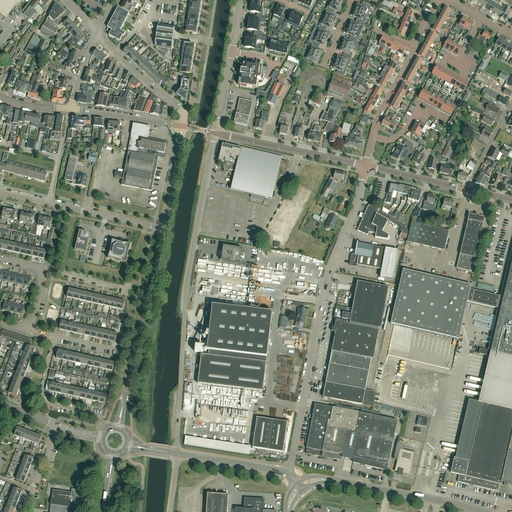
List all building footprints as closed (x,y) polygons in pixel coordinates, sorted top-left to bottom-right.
[(17,3),(14,0),(0,0),(0,13),(6,18),(17,3)] [(38,5),(39,6),(45,12),(48,7),(46,5),(52,0),(51,0),(38,0),(37,0),(34,0),(24,14),(29,18),(27,21),(26,23),(31,26),(29,29),(34,32),(36,27),(32,25),(32,24),(34,22),(31,19),(37,11),(34,9),(38,5)] [(137,4),(135,3),(135,2),(131,0),(125,0),(124,2),(135,8),(137,4)] [(251,4),(251,6),(263,8),(262,8),(263,3),(265,3),(265,1),(261,0),(258,0),(259,2),(252,1),(251,4)] [(487,10),(493,1),(491,0),(484,0),(481,7),(483,8),(482,9),(484,10),(485,9),(487,10)] [(341,6),(330,1),(332,2),(330,5),(328,4),(326,10),(331,12),(333,9),(339,12),(340,9),(340,10),(342,7),(341,6)] [(493,14),(499,4),(493,1),(487,10),(489,12),(491,14),(492,13),(493,14)] [(135,8),(124,2),(122,7),(130,12),(132,8),(135,9),(135,8)] [(47,19),(58,28),(60,25),(55,21),(65,12),(56,3),(47,19)] [(368,12),(370,7),(365,4),(364,7),(358,5),(357,7),(356,7),(355,10),(356,10),(355,11),(367,15),(365,14),(366,11),(368,12)] [(499,17),(505,8),(499,4),(493,14),(495,15),(495,16),(497,17),(497,16),(499,17)] [(263,14),(263,8),(251,6),(251,7),(250,12),(257,13),(256,16),(262,17),(263,14)] [(278,6),(273,18),(279,20),(277,24),(281,25),(284,17),(281,16),(282,13),(284,9),(280,7),(281,7),(278,6)] [(107,27),(109,28),(108,30),(111,32),(109,35),(120,41),(123,35),(124,36),(126,33),(121,30),(129,13),(118,7),(107,27)] [(451,10),(448,8),(445,7),(442,13),(457,21),(456,21),(457,18),(452,15),(449,13),(451,10)] [(404,13),(400,11),(400,10),(395,8),(393,11),(399,13),(398,13),(405,16),(403,15),(404,13)] [(507,18),(511,11),(505,8),(499,17),(501,18),(500,19),(503,21),(504,20),(505,21),(507,18)] [(330,15),(331,12),(326,10),(322,18),(334,23),(335,23),(336,20),(335,20),(336,17),(330,15)] [(408,10),(405,16),(411,19),(414,12),(408,10)] [(364,24),(367,15),(355,11),(354,14),(353,17),(359,19),(358,22),(364,24)] [(293,27),(298,15),(295,14),(292,13),(290,19),(287,18),(284,23),(287,24),(293,27)] [(411,19),(405,16),(398,13),(397,15),(402,17),(401,17),(404,18),(403,22),(409,25),(411,19)] [(457,21),(442,13),(439,18),(445,22),(447,18),(449,20),(456,23),(457,21)] [(298,15),(293,27),(292,27),(298,30),(298,29),(301,30),(303,25),(300,23),(303,17),(298,15)] [(266,18),(262,17),(256,16),(256,19),(249,18),(248,24),(260,26),(261,26),(259,26),(260,22),(265,23),(266,18)] [(334,23),(322,18),(319,27),(324,29),(325,26),(331,29),(332,26),(333,27),(334,24),(334,23)] [(443,25),(445,22),(439,18),(436,24),(448,31),(449,29),(446,27),(446,26),(443,25)] [(464,28),(468,21),(463,18),(461,23),(458,21),(455,28),(457,29),(459,26),(464,28)] [(57,29),(58,28),(47,19),(40,31),(53,38),(58,30),(57,29)] [(68,28),(73,24),(69,19),(64,24),(68,28)] [(471,26),(473,23),(468,21),(464,28),(469,31),(466,35),(469,36),(472,30),(474,27),(471,26)] [(360,33),(364,24),(358,22),(357,25),(351,22),(350,25),(348,27),(349,28),(360,33)] [(406,31),(409,25),(403,22),(401,26),(398,25),(398,24),(395,23),(393,25),(406,31)] [(69,35),(77,28),(73,24),(68,28),(70,31),(68,33),(69,35)] [(260,32),(260,26),(248,24),(248,27),(247,30),(254,31),(253,34),(260,35),(261,32),(260,32)] [(448,31),(436,24),(432,30),(438,33),(440,30),(443,31),(447,33),(448,31)] [(155,46),(156,46),(156,48),(155,48),(170,61),(171,51),(171,48),(172,48),(175,27),(158,25),(155,46)] [(404,37),(406,31),(393,25),(393,27),(399,30),(398,34),(404,37)] [(197,34),(198,28),(187,26),(186,31),(186,32),(194,33),(194,34),(197,34)] [(329,34),(323,32),(324,29),(319,27),(316,26),(316,27),(318,28),(315,35),(326,40),(327,40),(329,37),(328,37),(329,34)] [(75,38),(81,33),(77,28),(69,35),(64,39),(63,40),(65,42),(69,39),(73,36),(75,38)] [(357,41),(360,33),(349,28),(349,29),(348,28),(347,31),(348,32),(347,34),(353,36),(352,39),(357,41)] [(488,40),(491,35),(485,31),(482,36),(479,34),(476,39),(483,43),(486,39),(488,40)] [(431,32),(428,38),(442,46),(444,43),(441,42),(438,41),(438,40),(435,38),(437,36),(431,32)] [(77,44),(85,38),(81,33),(75,38),(70,42),(71,44),(77,48),(79,45),(77,44)] [(262,41),(263,36),(260,35),(253,34),(253,37),(246,36),(245,42),(257,44),(257,40),(262,41)] [(326,40),(315,35),(311,44),(317,46),(318,43),(324,46),(325,43),(326,44),(327,41),(326,40)] [(385,46),(388,40),(383,37),(379,43),(385,46)] [(275,52),(277,42),(271,40),(272,39),(268,38),(267,44),(270,45),(269,50),(275,52)] [(442,46),(428,38),(425,44),(431,47),(432,44),(435,46),(435,45),(439,47),(440,45),(442,46)] [(355,47),(357,41),(352,39),(351,42),(345,40),(344,42),(343,42),(342,45),(343,45),(342,45),(352,49),(353,46),(355,47)] [(501,48),(504,42),(499,39),(495,45),(501,48)] [(391,49),(394,44),(388,40),(385,46),(388,48),(391,49)] [(448,50),(452,43),(448,40),(443,48),(448,50)] [(257,44),(245,42),(245,45),(245,48),(251,49),(251,51),(257,52),(257,49),(255,48),(255,44),(257,44)] [(322,51),(316,49),(317,46),(311,44),(307,42),(306,45),(310,47),(308,52),(319,57),(320,57),(321,54),(322,51)] [(502,57),(509,45),(504,42),(501,48),(503,50),(502,52),(500,56),(502,57)] [(291,50),(292,44),(289,43),(289,44),(283,43),(281,53),(286,54),(288,49),(291,50)] [(453,53),(457,45),(452,43),(448,50),(453,53)] [(393,59),(395,55),(397,52),(400,47),(394,44),(391,49),(395,51),(391,58),(393,59)] [(429,50),(431,47),(425,44),(422,50),(436,57),(434,56),(435,54),(431,52),(429,50)] [(127,55),(134,49),(130,45),(123,52),(127,55)] [(351,52),(352,49),(342,45),(342,46),(340,49),(341,49),(340,51),(346,54),(345,56),(351,59),(353,53),(351,52)] [(461,48),(457,45),(453,53),(457,55),(461,48)] [(511,54),(511,51),(511,46),(509,45),(502,57),(502,58),(501,60),(503,61),(506,55),(507,55),(508,52),(511,54)] [(368,46),(366,54),(371,57),(374,50),(372,49),(368,46)] [(406,50),(400,47),(397,52),(402,56),(406,50)] [(80,54),(78,53),(79,51),(73,49),(72,51),(73,51),(72,54),(67,52),(66,55),(77,61),(80,54)] [(97,59),(102,53),(97,49),(92,55),(97,59)] [(131,59),(138,52),(134,49),(127,55),(131,59)] [(20,59),(21,57),(24,52),(21,50),(18,55),(16,54),(14,56),(20,59)] [(436,57),(422,50),(419,55),(424,59),(426,55),(429,57),(429,56),(432,58),(432,60),(434,61),(436,57)] [(135,63),(142,56),(138,52),(131,59),(135,63)] [(319,58),(319,57),(308,52),(304,61),(310,63),(311,60),(317,63),(318,60),(318,61),(320,58),(319,58)] [(107,57),(102,53),(97,59),(96,61),(95,62),(95,63),(96,63),(95,66),(97,67),(98,64),(100,61),(102,63),(107,57)] [(75,67),(77,61),(66,55),(65,58),(69,60),(68,63),(66,62),(65,67),(71,69),(72,66),(75,67)] [(289,55),(288,59),(302,64),(303,60),(289,55)] [(139,67),(145,60),(142,56),(135,63),(139,67)] [(347,67),(351,59),(345,56),(344,59),(338,57),(337,59),(336,59),(335,62),(336,62),(336,63),(347,67)] [(420,67),(422,68),(426,70),(427,68),(421,65),(423,61),(417,58),(414,64),(420,67)] [(143,70),(149,63),(145,60),(139,67),(143,70)] [(391,62),(390,65),(387,64),(383,62),(382,64),(386,66),(388,67),(394,70),(397,65),(391,62)] [(114,67),(114,65),(110,63),(107,68),(105,67),(103,72),(104,73),(105,73),(105,74),(104,77),(106,78),(109,72),(111,73),(113,66),(114,67)] [(147,74),(153,67),(149,63),(143,70),(147,74)] [(344,76),(347,67),(336,63),(335,63),(334,66),(335,66),(334,69),(340,71),(339,74),(344,76)] [(258,76),(260,67),(243,64),(243,69),(241,69),(240,75),(242,75),(240,86),(256,88),(258,79),(261,80),(261,76),(258,76)] [(391,76),(394,70),(388,67),(386,66),(382,64),(381,66),(385,68),(383,72),(391,76)] [(417,72),(420,67),(414,64),(411,69),(417,72)] [(118,71),(119,69),(114,67),(115,65),(114,65),(114,67),(113,66),(111,73),(110,75),(115,77),(118,71)] [(151,78),(157,71),(155,69),(156,68),(156,66),(155,65),(153,67),(147,74),(151,78)] [(297,67),(291,78),(296,81),(302,70),(297,67)] [(437,77),(441,69),(436,67),(432,74),(437,77)] [(119,69),(118,71),(115,77),(114,79),(119,82),(123,73),(118,71),(119,69)] [(155,81),(163,72),(159,69),(157,71),(151,78),(155,81)] [(413,78),(417,72),(411,69),(408,75),(413,78)] [(441,79),(445,72),(441,69),(437,77),(441,79)] [(18,75),(14,73),(15,70),(14,70),(12,77),(12,78),(11,78),(8,86),(13,88),(18,75)] [(45,86),(39,83),(40,78),(42,74),(48,77),(49,75),(48,75),(48,74),(46,73),(46,72),(45,71),(44,72),(41,70),(40,72),(38,72),(29,94),(28,97),(40,100),(45,86)] [(99,76),(93,74),(94,72),(87,70),(85,76),(89,77),(102,81),(104,74),(104,73),(103,72),(99,71),(98,73),(100,74),(99,76)] [(0,88),(6,79),(7,79),(9,75),(8,75),(9,74),(8,73),(5,71),(1,77),(0,78),(0,88)] [(29,94),(38,72),(36,71),(34,74),(33,79),(32,78),(29,85),(24,83),(20,94),(21,94),(25,95),(26,93),(29,94)] [(127,71),(123,80),(121,79),(120,84),(117,89),(121,90),(122,87),(120,87),(121,84),(126,86),(131,74),(127,71)] [(159,85),(161,83),(164,86),(170,79),(170,78),(167,77),(166,76),(165,78),(161,74),(163,73),(163,72),(155,81),(159,85)] [(388,82),(391,76),(383,72),(381,75),(377,73),(376,75),(380,77),(382,79),(388,82)] [(446,82),(450,74),(445,72),(441,79),(446,82)] [(511,77),(502,72),(499,77),(505,80),(509,83),(508,86),(511,88),(511,77)] [(379,85),(385,88),(388,82),(382,79),(380,77),(376,75),(373,74),(372,77),(381,81),(379,85)] [(450,84),(454,77),(450,74),(446,82),(444,85),(448,87),(450,84)] [(286,78),(279,75),(276,80),(284,83),(286,78)] [(410,84),(413,78),(408,75),(404,81),(410,84)] [(99,89),(102,81),(89,77),(85,76),(83,82),(90,84),(91,81),(95,82),(93,87),(99,89)] [(352,83),(334,76),(327,95),(345,102),(352,83)] [(363,79),(358,77),(355,83),(360,85),(363,79)] [(455,87),(459,79),(454,77),(450,84),(455,87)] [(130,82),(128,87),(126,90),(130,92),(131,88),(132,84),(136,88),(140,83),(134,78),(130,82)] [(61,79),(59,88),(60,83),(58,90),(57,103),(64,104),(65,98),(62,98),(63,91),(62,91),(63,88),(67,89),(68,80),(61,79)] [(180,90),(177,95),(180,98),(180,100),(184,101),(186,103),(190,80),(182,79),(182,80),(180,90)] [(267,95),(275,81),(272,79),(265,92),(257,90),(256,93),(267,95)] [(459,89),(463,82),(459,79),(455,87),(459,89)] [(20,94),(24,83),(18,81),(14,91),(18,92),(18,93),(20,94)] [(275,83),(270,93),(281,99),(287,88),(284,87),(285,84),(279,81),(278,84),(275,83)] [(468,84),(463,82),(459,89),(464,92),(468,84)] [(403,83),(400,89),(406,92),(409,87),(403,83)] [(79,96),(78,102),(86,104),(86,103),(91,104),(92,95),(91,94),(88,93),(89,87),(82,85),(81,88),(84,89),(84,92),(83,97),(79,96)] [(383,91),(377,88),(376,91),(372,89),(372,90),(366,87),(365,89),(366,89),(371,93),(374,94),(380,97),(383,91)] [(511,93),(511,92),(506,89),(502,87),(501,90),(504,91),(503,93),(510,97),(511,93)] [(133,93),(130,92),(126,90),(124,90),(122,89),(121,91),(121,93),(120,98),(118,104),(119,104),(118,109),(128,110),(129,105),(130,100),(133,93)] [(138,96),(137,100),(134,99),(136,94),(133,93),(130,100),(129,105),(132,106),(132,105),(134,106),(132,111),(141,112),(147,99),(142,98),(145,91),(141,89),(140,91),(139,95),(138,96)] [(408,94),(406,92),(400,89),(397,95),(402,98),(404,95),(407,97),(407,96),(411,98),(412,96),(408,94)] [(508,101),(501,97),(502,96),(499,95),(492,90),(488,96),(496,100),(496,101),(498,102),(506,106),(508,101)] [(424,101),(428,93),(423,91),(419,98),(424,101)] [(107,107),(110,95),(99,94),(98,93),(96,101),(97,102),(96,106),(107,107)] [(315,104),(320,105),(323,95),(318,93),(315,104)] [(428,103),(432,96),(428,93),(424,101),(428,103)] [(376,103),(380,97),(374,94),(371,100),(376,103)] [(155,102),(158,98),(155,95),(151,102),(148,100),(142,113),(148,114),(150,114),(154,104),(155,102)] [(399,104),(402,98),(397,95),(393,101),(399,104)] [(433,106),(437,98),(432,96),(428,103),(433,106)] [(161,102),(162,101),(158,98),(155,102),(154,104),(150,114),(159,115),(161,102)] [(373,108),(376,103),(371,100),(367,98),(365,101),(362,99),(361,101),(365,104),(368,105),(373,108)] [(437,108),(441,101),(437,98),(433,106),(437,108)] [(240,99),(236,116),(235,116),(233,119),(235,120),(234,123),(247,126),(253,102),(240,99)] [(483,99),(481,103),(487,107),(486,109),(497,116),(500,111),(495,108),(496,106),(483,99)] [(168,105),(165,104),(166,103),(165,103),(162,100),(162,101),(161,102),(159,115),(166,116),(168,105)] [(329,107),(330,108),(327,113),(324,112),(320,120),(329,122),(333,124),(335,119),(338,112),(342,103),(334,100),(333,102),(332,102),(329,107)] [(396,110),(399,104),(393,101),(390,106),(396,110)] [(441,110),(446,103),(441,101),(437,108),(441,110)] [(446,113),(450,105),(446,103),(441,110),(446,113)] [(370,114),(373,108),(368,105),(364,111),(362,114),(367,116),(368,115),(369,113),(370,114)] [(455,108),(450,105),(446,113),(451,116),(455,108)] [(0,122),(1,123),(2,119),(5,120),(6,120),(9,109),(6,107),(4,107),(0,116),(0,122)] [(476,113),(483,117),(484,115),(485,113),(478,109),(475,108),(473,111),(476,113)] [(6,133),(5,140),(8,140),(9,135),(9,134),(11,127),(10,126),(10,125),(12,119),(13,112),(13,110),(9,109),(6,120),(8,121),(7,124),(8,126),(6,133)] [(263,130),(264,122),(268,122),(270,112),(262,111),(260,121),(257,120),(256,128),(263,130)] [(32,122),(34,114),(27,113),(25,121),(32,122)] [(41,116),(34,114),(32,122),(40,124),(41,116)] [(46,132),(50,116),(45,115),(42,127),(45,128),(44,131),(43,131),(42,138),(44,139),(46,132)] [(57,115),(56,129),(54,129),(53,132),(52,132),(50,139),(60,141),(61,133),(63,116),(57,115)] [(53,126),(55,116),(50,116),(46,132),(48,133),(50,125),(53,126)] [(73,130),(77,130),(78,125),(79,117),(72,116),(71,129),(68,129),(68,135),(67,138),(72,139),(72,135),(73,130)] [(494,121),(485,116),(482,121),(491,126),(494,121)] [(104,127),(104,120),(104,119),(94,118),(94,126),(104,127)] [(289,128),(289,127),(286,126),(287,120),(279,118),(277,128),(281,129),(280,133),(287,135),(289,128)] [(388,127),(391,122),(385,118),(382,124),(388,127)] [(338,121),(335,119),(333,124),(329,129),(333,131),(338,121)] [(393,131),(397,125),(393,123),(395,121),(394,120),(392,119),(391,122),(388,127),(393,131)] [(327,132),(329,129),(333,124),(329,122),(324,130),(327,132)] [(420,122),(419,125),(416,123),(413,128),(421,132),(423,128),(424,128),(426,125),(420,122)] [(148,138),(151,126),(133,123),(131,135),(148,138)] [(342,132),(348,134),(351,125),(344,123),(342,132)] [(343,141),(342,145),(345,146),(346,146),(346,147),(347,147),(348,147),(353,148),(356,137),(357,133),(358,129),(359,125),(356,124),(355,128),(356,128),(353,131),(352,132),(352,135),(350,134),(349,140),(347,140),(346,142),(343,141)] [(492,132),(486,129),(488,127),(482,124),(479,130),(483,132),(482,135),(489,139),(492,132)] [(301,139),(303,130),(306,131),(307,126),(301,125),(300,129),(297,128),(295,137),(301,139)] [(314,142),(318,125),(315,125),(314,131),(310,130),(310,132),(308,140),(314,142)] [(322,135),(318,134),(321,126),(318,125),(314,142),(320,143),(322,135)] [(336,144),(337,137),(340,137),(342,129),(335,128),(333,136),(331,135),(329,142),(336,144)] [(421,132),(413,128),(411,133),(418,137),(421,132)] [(356,137),(353,148),(358,149),(358,150),(360,150),(361,150),(363,143),(362,143),(363,139),(360,139),(361,134),(357,133),(356,137)] [(8,140),(8,143),(15,144),(16,138),(13,137),(14,136),(9,135),(8,140)] [(139,152),(138,137),(132,136),(129,151),(139,152)] [(167,143),(138,137),(139,152),(129,151),(124,173),(115,171),(114,175),(123,177),(122,185),(152,191),(159,156),(164,157),(167,143)] [(451,149),(455,141),(450,138),(446,146),(442,156),(449,159),(453,150),(451,149)] [(37,143),(29,141),(27,148),(35,150),(37,143)] [(281,160),(282,159),(223,145),(219,161),(226,162),(223,172),(230,173),(229,176),(232,176),(234,176),(232,187),(265,195),(265,198),(268,198),(269,196),(272,197),(274,191),(281,192),(289,162),(281,160)] [(404,160),(411,149),(407,147),(405,151),(403,150),(403,149),(398,146),(392,157),(397,160),(399,157),(404,160)] [(471,146),(464,158),(467,160),(474,147),(471,146)] [(504,146),(500,153),(508,157),(511,150),(504,146)] [(419,165),(422,159),(426,161),(432,150),(428,148),(426,151),(424,149),(421,155),(417,153),(412,162),(415,163),(415,165),(417,165),(418,165),(419,165)] [(476,148),(468,161),(470,162),(477,149),(476,148)] [(495,161),(500,152),(493,148),(488,157),(495,161)] [(440,166),(442,156),(440,156),(441,153),(438,153),(437,155),(436,160),(431,158),(429,168),(435,170),(436,165),(440,166)] [(77,185),(86,187),(88,178),(88,177),(83,176),(84,174),(83,173),(80,172),(80,175),(79,176),(74,175),(77,161),(78,157),(70,155),(69,159),(65,178),(65,180),(72,181),(72,184),(77,185)] [(8,164),(5,164),(3,171),(45,182),(48,172),(9,161),(8,164)] [(470,162),(466,169),(472,171),(475,165),(470,162)] [(451,167),(448,167),(442,165),(440,173),(449,175),(451,167)] [(479,185),(486,172),(483,170),(482,171),(481,171),(479,174),(474,184),(479,185)] [(338,182),(339,180),(343,180),(344,173),(336,171),(334,178),(331,177),(330,180),(325,188),(321,195),(326,198),(330,191),(332,192),(337,183),(333,181),(338,182)] [(489,179),(489,178),(490,175),(489,175),(490,173),(487,171),(486,172),(479,185),(485,186),(489,179)] [(466,182),(470,175),(459,173),(458,180),(466,182)] [(496,173),(491,185),(497,188),(503,176),(496,173)] [(392,198),(395,198),(398,185),(391,184),(390,185),(386,203),(390,204),(392,198)] [(399,193),(403,194),(405,187),(398,185),(395,198),(394,205),(397,205),(399,199),(398,199),(399,196),(398,196),(399,193)] [(409,196),(411,189),(405,187),(403,194),(402,198),(401,201),(404,201),(406,195),(409,196)] [(413,203),(417,190),(414,189),(414,188),(411,188),(411,189),(409,196),(407,202),(411,203),(412,203),(413,203)] [(422,191),(417,190),(413,203),(412,204),(415,205),(416,201),(419,202),(422,191)] [(434,204),(436,197),(429,195),(427,202),(427,203),(424,202),(422,208),(425,209),(426,208),(429,208),(430,203),(434,204)] [(344,197),(337,210),(341,212),(348,199),(344,197)] [(453,201),(448,200),(445,199),(443,206),(442,206),(441,209),(444,209),(445,209),(446,207),(452,208),(453,201)] [(377,214),(379,209),(369,205),(359,228),(358,231),(368,235),(375,238),(388,240),(389,236),(382,232),(383,231),(388,219),(377,214)] [(7,222),(8,221),(10,210),(6,209),(7,208),(4,207),(2,217),(6,218),(5,220),(5,222),(7,222)] [(326,208),(323,213),(321,217),(323,218),(325,215),(328,216),(330,210),(326,208)] [(14,220),(17,210),(14,209),(14,211),(10,210),(8,221),(10,222),(11,219),(14,220)] [(32,227),(35,214),(32,213),(32,215),(28,214),(25,225),(28,225),(28,227),(32,227)] [(402,222),(405,217),(405,216),(401,213),(397,220),(402,222)] [(333,230),(338,217),(331,214),(326,227),(333,230)] [(460,254),(457,268),(472,272),(484,218),(479,216),(479,215),(477,214),(477,215),(476,216),(469,214),(460,254)] [(44,227),(46,218),(42,217),(42,216),(40,215),(38,225),(44,227)] [(50,219),(46,218),(44,227),(50,228),(52,218),(50,217),(50,219)] [(444,250),(448,235),(449,231),(412,222),(407,242),(444,250)] [(408,232),(403,230),(399,237),(400,237),(407,238),(408,232)] [(87,232),(79,231),(75,250),(86,253),(89,238),(88,237),(89,236),(89,234),(87,233),(87,232)] [(118,242),(112,240),(111,246),(110,253),(108,259),(114,259),(120,261),(126,262),(127,257),(129,250),(130,244),(124,243),(118,242)] [(7,251),(9,242),(3,241),(1,250),(7,251)] [(13,252),(15,244),(9,242),(7,251),(13,252)] [(357,265),(380,269),(384,248),(358,243),(355,255),(353,254),(352,255),(350,264),(351,266),(356,267),(357,266),(357,265)] [(20,254),(22,245),(15,244),(13,252),(20,254)] [(26,255),(28,246),(22,245),(20,254),(26,255)] [(32,257),(34,248),(28,246),(26,255),(32,257)] [(241,254),(241,249),(223,246),(221,260),(240,263),(240,257),(244,258),(244,255),(241,254)] [(38,258),(40,249),(34,248),(32,257),(38,258)] [(267,248),(267,252),(264,252),(264,256),(277,257),(277,249),(267,248)] [(344,248),(339,253),(342,256),(347,251),(344,248)] [(398,250),(386,248),(380,277),(393,280),(398,250)] [(46,251),(40,249),(38,258),(44,259),(46,251)] [(511,260),(503,297),(470,289),(467,301),(500,309),(491,351),(490,353),(479,402),(469,400),(455,458),(454,458),(451,473),(459,475),(458,482),(469,485),(469,484),(474,485),(473,486),(498,492),(501,481),(504,482),(504,485),(507,486),(508,483),(511,484),(511,260)] [(471,285),(448,280),(403,270),(391,324),(458,339),(467,301),(470,289),(471,285)] [(9,282),(11,273),(4,272),(2,281),(2,282),(6,282),(9,282)] [(13,283),(16,284),(18,275),(11,273),(9,282),(8,286),(11,286),(11,284),(12,284),(13,283)] [(23,285),(25,276),(18,275),(16,284),(16,285),(15,287),(18,288),(18,285),(19,285),(19,284),(23,285)] [(30,287),(32,278),(25,276),(23,285),(23,286),(22,287),(22,289),(25,290),(25,287),(26,287),(26,286),(30,287)] [(389,287),(357,281),(351,314),(343,313),(342,319),(350,320),(350,323),(381,329),(389,287)] [(310,293),(310,284),(297,284),(297,293),(310,293)] [(353,292),(354,286),(340,284),(339,289),(353,292)] [(73,298),(75,290),(69,289),(67,297),(73,298)] [(79,300),(81,291),(75,290),(73,298),(79,300)] [(86,301),(88,293),(81,291),(79,300),(86,301)] [(92,303),(94,294),(88,293),(86,301),(92,303)] [(98,304),(100,296),(94,294),(92,303),(98,304)] [(104,305),(106,297),(100,296),(98,304),(104,305)] [(110,307),(112,298),(106,297),(104,305),(110,307)] [(116,308),(118,300),(112,298),(110,307),(116,308)] [(10,312),(12,303),(13,300),(10,299),(9,301),(8,302),(5,301),(3,310),(10,312)] [(124,301),(118,300),(116,308),(123,310),(124,301)] [(307,310),(303,309),(304,304),(284,300),(283,304),(299,307),(299,308),(296,322),(305,324),(307,310)] [(17,313),(19,305),(19,301),(17,301),(16,303),(15,303),(15,304),(12,303),(10,312),(17,313)] [(24,315),(26,305),(26,303),(23,302),(23,305),(22,304),(22,305),(19,305),(17,313),(24,315)] [(273,312),(213,305),(211,319),(206,318),(205,326),(210,326),(209,338),(206,337),(206,342),(199,341),(199,345),(196,345),(195,352),(204,353),(204,349),(209,350),(209,356),(201,355),(198,384),(263,391),(266,362),(266,357),(267,357),(273,312)] [(282,316),(280,328),(287,329),(289,317),(282,316)] [(374,359),(376,347),(377,344),(379,330),(357,326),(347,324),(348,323),(335,320),(333,332),(335,333),(326,383),(323,397),(331,399),(373,407),(376,392),(365,390),(369,371),(371,359),(374,359)] [(66,331),(68,322),(62,321),(60,330),(66,331)] [(72,333),(74,324),(68,322),(66,331),(72,333)] [(78,334),(80,325),(74,324),(72,333),(78,334)] [(85,335),(87,327),(80,325),(78,334),(85,335)] [(91,337),(93,328),(87,327),(85,335),(91,337)] [(97,338),(99,329),(93,328),(91,337),(97,338)] [(103,340),(105,331),(99,329),(97,338),(103,340)] [(109,341),(111,332),(105,331),(103,340),(109,341)] [(117,334),(111,332),(109,341),(115,342),(117,334)] [(27,346),(25,352),(33,355),(35,349),(27,346)] [(63,360),(65,351),(58,350),(56,358),(63,360)] [(69,361),(71,352),(65,351),(63,360),(69,361)] [(31,361),(33,355),(25,352),(22,357),(31,361)] [(75,363),(77,354),(71,352),(69,361),(75,363)] [(81,364),(83,355),(77,354),(75,363),(81,364)] [(87,365),(89,357),(83,355),(81,364),(87,365)] [(28,367),(31,361),(22,357),(20,363),(28,367)] [(94,367),(95,358),(89,357),(87,365),(94,367)] [(100,368),(102,359),(95,358),(94,367),(100,368)] [(106,369),(108,361),(102,359),(100,368),(106,369)] [(114,362),(108,361),(106,369),(112,371),(114,362)] [(26,372),(28,367),(20,363),(18,369),(26,372)] [(24,378),(26,372),(18,369),(15,375),(24,378)] [(21,384),(24,378),(15,375),(13,381),(21,384)] [(19,390),(21,384),(13,381),(11,387),(19,390)] [(55,392),(57,383),(51,382),(49,391),(55,392)] [(62,394),(64,385),(57,383),(55,392),(62,394)] [(68,395),(70,386),(64,385),(62,394),(68,395)] [(74,396),(76,388),(70,386),(68,395),(74,396)] [(17,396),(19,390),(11,387),(8,393),(17,396)] [(80,398),(82,389),(76,388),(74,396),(80,398)] [(86,399),(88,390),(82,389),(80,398),(86,399)] [(92,401),(94,392),(88,390),(86,399),(92,401)] [(99,402),(101,393),(94,392),(92,401),(99,402)] [(107,395),(101,393),(99,402),(105,403),(107,395)] [(388,465),(396,428),(398,421),(333,407),(315,404),(307,448),(306,453),(312,455),(315,456),(315,455),(321,456),(321,457),(323,457),(341,460),(342,457),(354,460),(353,463),(361,465),(365,466),(365,465),(387,470),(388,465)] [(234,421),(234,415),(231,415),(215,414),(214,419),(210,419),(210,421),(228,423),(228,421),(234,421)] [(419,417),(417,425),(427,427),(429,420),(419,417)] [(283,453),(287,428),(288,422),(257,418),(252,448),(283,453)] [(21,438),(24,430),(18,427),(15,436),(21,438)] [(27,440),(30,432),(24,430),(21,438),(27,440)] [(33,442),(36,434),(30,432),(27,440),(33,442)] [(42,436),(36,434),(33,442),(39,445),(42,436)] [(250,453),(251,443),(186,435),(185,445),(250,453)] [(398,441),(393,459),(398,460),(395,471),(399,472),(398,474),(402,475),(402,473),(409,475),(414,452),(404,450),(405,447),(398,441)] [(69,455),(68,465),(86,467),(87,462),(86,462),(87,455),(79,454),(79,456),(69,455)] [(25,456),(23,461),(31,465),(33,459),(25,456)] [(29,471),(31,465),(23,461),(20,467),(29,471)] [(26,477),(29,471),(20,467),(18,473),(26,477)] [(24,482),(26,477),(18,473),(16,479),(24,482)] [(14,488),(11,494),(20,497),(22,491),(14,488)] [(79,511),(82,494),(79,494),(80,491),(80,490),(74,489),(74,490),(74,493),(53,490),(49,511),(79,511)] [(17,503),(20,497),(11,494),(9,500),(17,503)] [(227,511),(228,495),(207,494),(206,511),(227,511)] [(236,508),(235,511),(276,511),(263,510),(264,500),(245,499),(245,509),(236,508)] [(15,509),(17,503),(9,500),(7,505),(15,509)]
